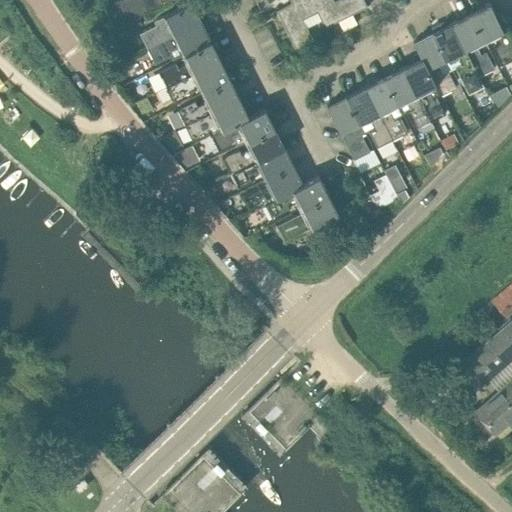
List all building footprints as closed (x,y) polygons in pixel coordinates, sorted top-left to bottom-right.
[(121,26),(135,19),(125,0),(119,0),(110,5),(121,26)] [(125,0),(135,19),(149,12),(142,0),(125,0)] [(142,0),(149,12),(163,5),(160,0),(142,0)] [(303,18),(317,11),(312,0),(295,0),(292,1),(277,9),(298,51),(315,43),(303,18)] [(312,0),(317,11),(325,26),(367,5),(364,0),(335,0),(334,1),(333,0),(312,0)] [(147,46),(201,20),(199,16),(196,17),(189,3),(192,2),(192,1),(153,20),(155,24),(140,32),(147,46)] [(502,64),(511,58),(511,44),(490,2),(485,4),(487,7),(473,14),(471,11),(471,12),(485,40),(496,35),(500,44),(494,47),(502,64)] [(475,46),(485,40),(471,12),(470,12),(472,14),(458,21),(456,19),(452,21),(479,75),(494,67),(486,51),(479,54),(475,46)] [(183,53),(211,39),(210,39),(208,40),(205,35),(201,26),(204,25),(201,20),(147,46),(154,62),(171,53),(173,57),(183,53)] [(434,30),(432,31),(434,34),(433,34),(451,68),(455,66),(468,92),(483,84),(479,75),(452,21),(447,23),(449,26),(435,33),(434,30)] [(210,39),(211,39),(216,36),(214,31),(205,35),(208,40),(210,39)] [(419,38),(414,40),(422,57),(423,57),(438,85),(437,86),(441,94),(455,87),(447,70),(451,68),(433,34),(420,40),(419,38)] [(166,85),(220,59),(218,54),(215,55),(208,41),(211,40),(211,39),(183,53),(187,62),(178,67),(175,61),(159,70),(166,85)] [(438,96),(441,94),(437,86),(438,85),(423,57),(422,57),(414,40),(413,40),(419,51),(414,53),(418,62),(409,66),(408,64),(403,66),(430,120),(446,112),(438,96)] [(197,82),(202,91),(230,77),(235,75),(232,69),(224,73),(220,64),(223,63),(220,59),(166,85),(173,100),(190,92),(188,87),(197,82)] [(384,76),(385,78),(403,113),(407,112),(415,128),(430,120),(403,66),(399,68),(400,71),(386,78),(385,75),(384,76)] [(185,123),(239,96),(237,92),(234,93),(227,79),(230,78),(230,77),(202,91),(207,101),(197,106),(194,101),(178,109),(185,123)] [(370,83),(365,85),(392,139),(408,131),(400,115),(403,113),(385,78),(371,85),(370,83)] [(347,94),(346,95),(361,124),(365,131),(365,133),(370,131),(377,147),(392,139),(365,85),(361,87),(362,90),(348,97),(347,94)] [(332,102),(327,104),(354,158),(369,151),(362,135),(365,133),(365,131),(361,124),(346,95),(347,97),(333,104),(332,102)] [(239,96),(185,123),(193,138),(208,130),(211,135),(221,129),(221,130),(248,116),(248,115),(265,106),(255,111),(252,106),(243,111),(239,102),(242,101),(239,96)] [(246,140),(274,126),(274,125),(271,127),(267,118),(264,113),(267,112),(265,106),(248,115),(248,116),(221,130),(221,129),(211,135),(218,150),(236,141),(233,135),(241,131),(246,140)] [(274,125),(274,126),(279,123),(275,116),(270,117),(267,118),(271,127),(274,125)] [(229,171),(284,144),(282,140),(279,142),(272,128),(275,127),(274,126),(246,140),(250,149),(242,153),(239,148),(222,157),(229,171)] [(446,150),(459,143),(456,136),(443,143),(446,150)] [(265,178),(293,163),(291,165),(284,151),(286,149),(284,144),(229,171),(237,187),(254,178),(251,172),(260,167),(265,178)] [(265,202),(302,182),(301,178),(298,180),(291,166),(294,164),(293,163),(265,178),(270,187),(261,192),(258,187),(241,195),(249,210),(261,204),(265,202)] [(265,202),(261,204),(268,218),(272,216),(273,217),(291,208),(288,202),(296,198),(301,207),(326,194),(319,180),(321,179),(319,174),(303,182),(302,182),(265,202)] [(371,195),(377,209),(398,198),(392,185),(380,191),(371,195)] [(295,216),(276,224),(284,240),(338,213),(336,208),(334,209),(326,195),(329,194),(328,193),(326,194),(301,207),(303,211),(295,216)] [(331,226),(334,240),(346,238),(342,224),(331,226)] [(511,282),(492,300),(505,315),(511,308),(511,282)] [(506,339),(475,366),(486,379),(501,366),(511,356),(511,317),(498,329),(506,339)] [(214,377),(244,408),(247,405),(217,374),(214,377)] [(495,433),(511,418),(511,377),(475,410),(495,433)] [(166,424),(196,455),(199,452),(169,421),(166,424)] [(84,478),(74,486),(79,492),(89,484),(84,478)]
